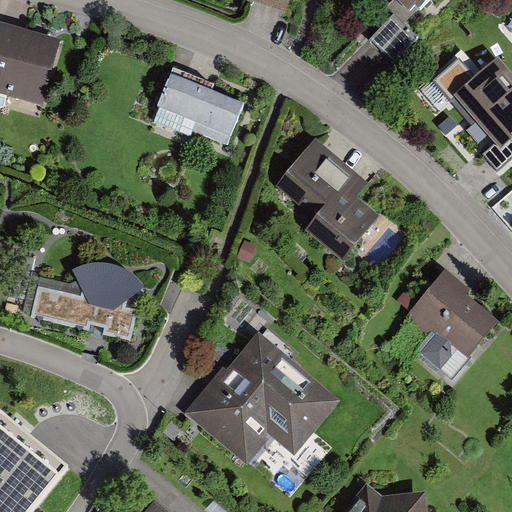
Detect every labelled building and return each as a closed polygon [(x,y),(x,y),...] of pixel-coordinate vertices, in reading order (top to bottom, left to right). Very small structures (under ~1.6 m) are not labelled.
[(249,0),(249,1),(282,13),(286,0),(249,0)] [(425,0),(397,0),(411,14),(425,0)] [(396,16),(373,38),(397,63),(420,41),(396,16)] [(69,38),(5,20),(0,35),(0,83),(51,99),(69,38)] [(511,132),(511,86),(487,57),(444,93),(492,150),(511,132)] [(219,81),(171,64),(156,107),(190,119),(186,129),(222,142),(237,97),(216,90),(219,81)] [(358,187),(308,144),(280,177),(313,205),(302,218),(343,252),(373,218),(349,198),(358,187)] [(151,260),(93,235),(70,288),(107,304),(96,329),(134,345),(154,300),(137,293),(151,260)] [(504,326),(444,276),(410,317),(470,367),(504,326)] [(361,386),(281,314),(196,407),(255,461),(280,433),(301,452),(361,386)] [(0,511),(38,511),(71,471),(0,414),(0,511)] [(350,511),(442,511),(440,476),(376,480),(350,511)] [(184,511),(167,497),(153,511),(184,511)]
